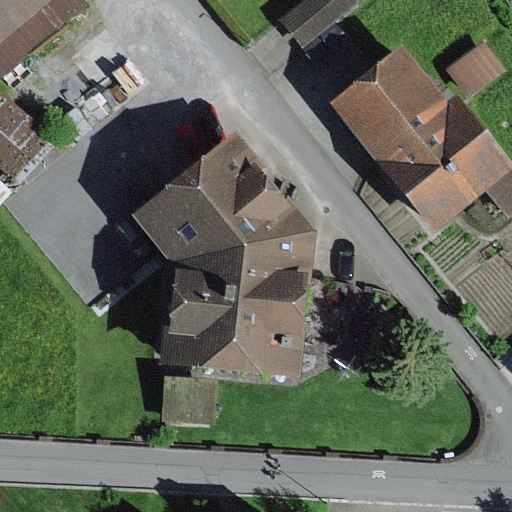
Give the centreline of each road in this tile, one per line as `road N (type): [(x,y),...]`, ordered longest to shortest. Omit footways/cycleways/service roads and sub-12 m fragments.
road 1 (residential): [(178,0),(511,409)]
road 2 (residential): [(0,458),(511,486)]
